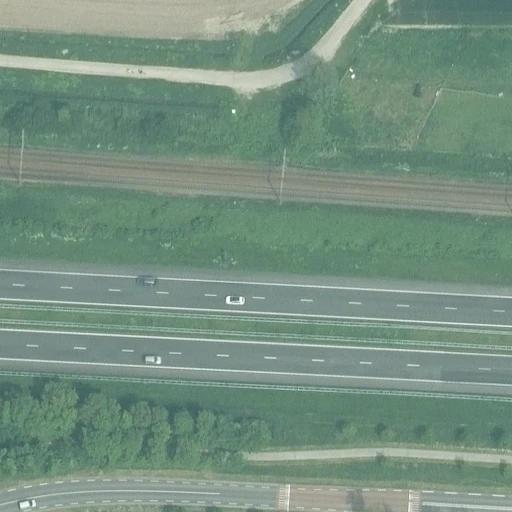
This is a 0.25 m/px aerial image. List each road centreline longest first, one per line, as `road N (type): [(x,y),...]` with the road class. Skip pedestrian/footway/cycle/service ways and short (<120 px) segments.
road 1 (secondary): [(0,505),(78,491),(511,509)]
road 2 (motorway): [(0,341),(511,371)]
road 3 (motorway): [(511,311),(0,283)]
road 4 (unclassified): [(0,62),(248,80),(287,74),(364,0)]
